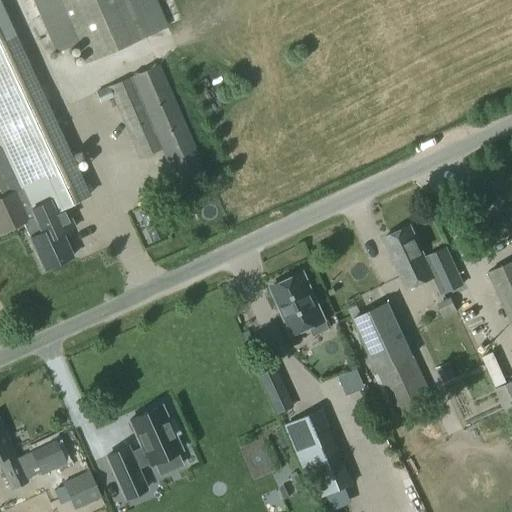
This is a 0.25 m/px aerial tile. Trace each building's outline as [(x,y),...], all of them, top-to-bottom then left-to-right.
[(0,0),(0,143),(21,190),(33,217),(23,222),(29,237),(29,238),(43,269),(72,256),(62,233),(74,228),(65,207),(89,196),(0,0)] [(150,0),(28,0),(53,56),(74,47),(83,67),(164,31),(150,0)] [(158,65),(129,78),(174,179),(203,166),(158,65)] [(127,80),(96,94),(100,103),(112,98),(140,159),(159,150),(127,80)] [(13,193),(0,198),(0,232),(23,222),(33,217),(21,190),(13,193)] [(168,234),(154,204),(137,212),(151,242),(168,234)] [(409,227),(383,240),(406,290),(433,278),(409,227)] [(447,257),(431,264),(442,288),(458,281),(447,257)] [(511,260),(488,272),(511,325),(511,260)] [(327,328),(303,272),(271,287),(279,304),(281,303),(286,313),(283,314),(292,333),(307,326),(311,335),(327,328)] [(385,304),(351,320),(396,418),(431,402),(385,304)] [(302,364),(330,356),(323,333),(295,341),(302,364)] [(456,379),(449,364),(436,370),(443,385),(456,379)] [(290,398),(276,369),(260,376),(274,405),(290,398)] [(497,406),(511,400),(511,389),(505,371),(487,378),(497,406)] [(180,451),(173,436),(178,434),(171,418),(166,421),(160,406),(129,420),(142,448),(129,454),(126,448),(106,457),(125,498),(145,489),(135,467),(147,461),(149,465),(180,451)] [(353,487),(324,413),(287,427),(303,466),(310,464),(323,498),(353,487)] [(0,422),(0,469),(9,490),(27,482),(0,422)] [(287,445),(280,431),(272,435),(279,449),(287,445)] [(51,439),(30,450),(38,466),(59,456),(51,439)] [(99,497),(87,472),(61,484),(73,510),(99,497)] [(297,494),(304,491),(295,473),(289,476),(297,494)] [(0,511),(58,511),(50,490),(0,508),(0,511)]
